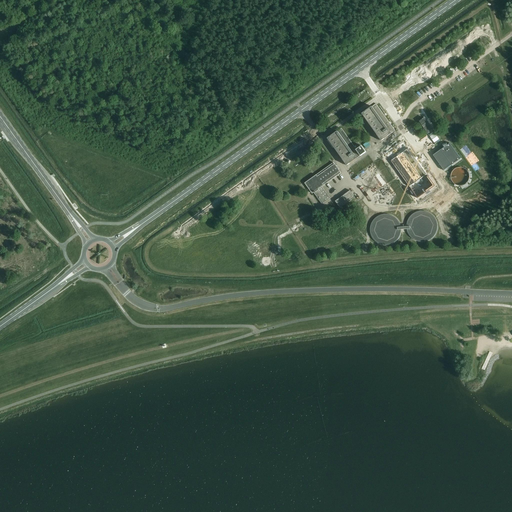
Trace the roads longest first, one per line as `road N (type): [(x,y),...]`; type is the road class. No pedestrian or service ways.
road 1 (primary): [(130,232),(457,0)]
road 2 (unclassified): [(126,293),(167,308),(241,293),(471,292)]
road 3 (secondary): [(76,222),(0,118)]
